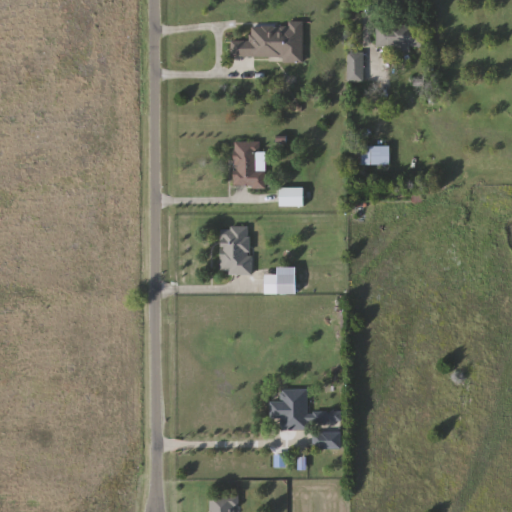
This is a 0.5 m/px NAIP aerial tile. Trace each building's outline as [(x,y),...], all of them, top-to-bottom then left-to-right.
[(252,26),(289,27),(289,22),(305,22),(304,60),(232,58),(232,40),(252,40),(252,26)] [(378,47),(378,25),(425,25),(425,47),(378,47)] [(348,82),(348,53),(365,53),(365,82),(348,82)] [(235,142),(259,142),(259,170),(267,170),(267,188),(235,188),(235,142)] [(354,146),(391,146),(391,165),(354,165),(354,146)] [(252,274),(222,274),(222,227),(252,227),(252,274)] [(298,294),(279,294),(279,267),(297,267),(298,294)] [(272,402),(282,402),(283,389),(309,390),(309,430),(287,430),(288,419),(272,419),(272,402)] [(212,511),(213,495),(237,495),(237,511),(212,511)]
